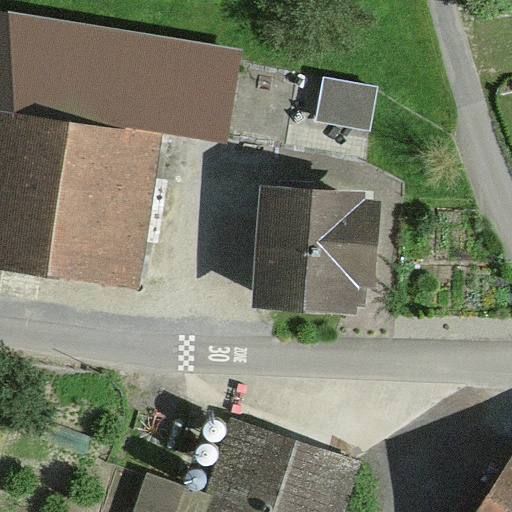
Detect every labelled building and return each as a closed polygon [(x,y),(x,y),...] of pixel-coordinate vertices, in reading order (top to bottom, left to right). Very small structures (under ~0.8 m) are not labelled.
[(175,96),(0,66),(0,261),(143,286),(175,96)] [(388,86),(336,76),(328,116),(380,126),(388,86)] [(397,199),(292,191),(284,308),(388,316),(397,199)] [(226,508),(167,488),(158,511),(351,511),(368,464),(256,424),(226,508)] [(511,511),(511,463),(480,511),(511,511)]
